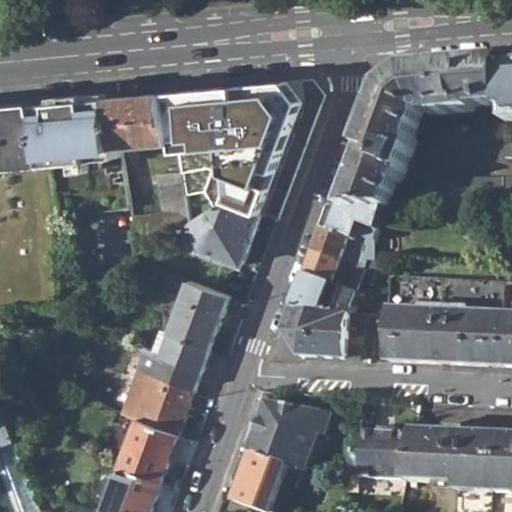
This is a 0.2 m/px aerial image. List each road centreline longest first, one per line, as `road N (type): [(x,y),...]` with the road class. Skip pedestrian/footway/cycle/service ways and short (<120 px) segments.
road 1 (residential): [(361,27),(367,54),(245,376)]
road 2 (secondary): [(361,27),(0,64)]
road 3 (residential): [(245,376),(511,389)]
road 4 (secondary): [(511,14),(361,27)]
road 5 (residential): [(245,376),(196,511)]
